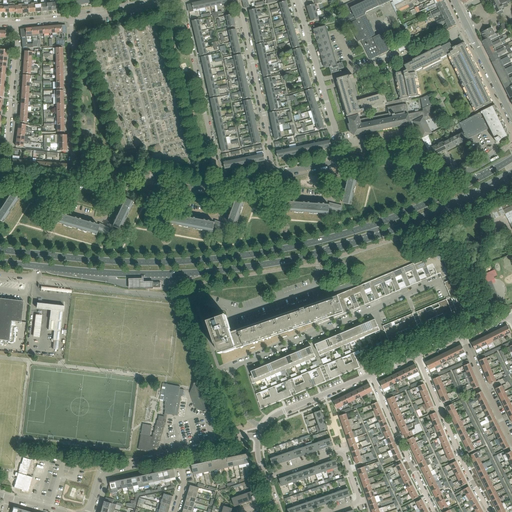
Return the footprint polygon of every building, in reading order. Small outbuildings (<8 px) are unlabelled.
[(33,0),(34,2),(35,12),(41,12),(42,12),(41,4),(40,4),(37,4),(37,3),(36,0),(33,0)] [(367,0),(365,1),(362,3),(359,4),(357,5),(354,6),(352,7),(349,9),(346,10),(344,11),(343,11),(349,24),(358,42),(361,40),(370,60),(390,50),(381,34),(376,36),(366,15),(366,12),(391,0),(391,1),(392,1),(392,0),(367,0)] [(415,0),(407,0),(408,0),(395,7),(397,10),(413,3),(416,1),(415,0)] [(430,3),(424,6),(425,9),(426,9),(429,7),(444,0),(443,0),(433,0),(430,2),(430,3)] [(444,0),(429,7),(430,10),(437,6),(438,8),(446,4),(444,0)] [(490,0),(498,15),(500,14),(503,12),(502,11),(503,10),(504,9),(507,7),(508,5),(509,4),(509,3),(511,1),(511,0),(497,0),(490,0)] [(200,10),(199,7),(198,2),(192,3),(187,4),(189,12),(200,10)] [(412,3),(397,10),(398,12),(409,7),(410,9),(414,7),(412,3)] [(314,4),(307,6),(309,14),(317,12),(314,4)] [(448,8),(446,4),(438,8),(439,10),(432,13),(433,15),(448,8)] [(441,14),(442,16),(450,12),(448,8),(433,15),(434,18),(441,14)] [(317,12),(309,14),(311,21),(319,19),(320,19),(321,21),(326,20),(326,17),(322,18),(321,15),(318,16),(317,12)] [(437,22),(438,24),(452,17),(450,13),(450,12),(442,16),(442,17),(444,19),(437,22)] [(446,23),(447,25),(454,21),(452,17),(438,24),(439,26),(446,23)] [(447,26),(434,32),(434,33),(435,35),(441,32),(456,25),(454,21),(447,25),(447,26)] [(316,35),(326,33),(328,32),(327,28),(326,27),(326,26),(325,26),(319,28),(314,30),(315,34),(316,33),(316,35)] [(483,32),(481,32),(483,35),(485,40),(495,34),(492,29),(492,27),(487,29),(483,32)] [(32,36),(31,35),(31,28),(25,28),(25,29),(21,29),(23,48),(27,48),(33,47),(32,43),(27,44),(26,36),(32,36)] [(296,35),(295,29),(288,31),(288,34),(284,35),(285,38),(291,37),(296,35)] [(0,30),(0,37),(5,38),(5,39),(8,39),(10,39),(10,31),(8,31),(6,31),(5,31),(3,31),(2,31),(0,30)] [(330,39),(328,32),(326,33),(316,35),(317,38),(316,39),(317,42),(327,39),(328,39),(330,39)] [(485,40),(482,41),(484,45),(491,42),(490,40),(499,36),(497,33),(495,35),(485,40)] [(414,45),(425,40),(423,36),(412,41),(414,45)] [(320,48),(330,45),(332,45),(330,39),(328,39),(327,39),(317,42),(318,46),(319,46),(320,48)] [(491,42),(484,45),(486,50),(501,42),(500,39),(492,43),(491,42)] [(400,72),(395,73),(400,99),(411,97),(420,96),(415,71),(422,68),(423,69),(441,60),(441,59),(448,55),(462,84),(461,84),(475,111),(493,102),(491,98),(489,94),(485,87),(483,82),(484,81),(480,74),(478,70),(475,62),(472,58),(469,51),(466,46),(464,42),(463,43),(456,46),(456,45),(455,43),(451,45),(450,43),(449,42),(443,45),(435,49),(424,54),(404,64),(405,67),(402,68),(403,71),(400,72)] [(501,42),(486,50),(488,54),(495,50),(494,48),(503,44),(501,42)] [(331,52),(332,52),(334,52),(332,45),(330,45),(320,48),(321,51),(320,51),(321,55),(331,52)] [(495,50),(488,54),(490,57),(505,50),(504,47),(496,51),(495,50)] [(300,48),(294,50),(295,56),(302,55),(301,52),(300,48)] [(505,50),(490,57),(492,61),(492,62),(499,59),(499,58),(498,56),(507,52),(505,50)] [(324,61),(334,59),(335,58),(334,52),(332,52),(331,52),(321,55),(322,59),(323,59),(324,61)] [(296,59),(293,60),(295,64),(297,63),(304,61),(303,57),(302,57),(302,55),(295,56),(296,59)] [(499,59),(492,62),(494,67),(509,59),(508,57),(500,61),(499,59)] [(334,59),(324,61),(325,64),(324,64),(325,68),(329,67),(330,69),(338,67),(339,69),(344,68),(342,62),(340,63),(339,62),(339,63),(337,64),(335,58),(334,59)] [(509,59),(494,67),(497,71),(504,68),(503,66),(511,62),(509,59)] [(504,68),(497,71),(499,76),(511,69),(511,66),(505,70),(504,68)] [(305,68),(299,69),(301,76),(308,74),(307,70),(306,70),(305,68)] [(511,69),(499,76),(501,80),(508,76),(507,75),(511,72),(511,69)] [(350,75),(337,79),(337,81),(337,82),(338,88),(347,116),(348,116),(388,105),(411,100),(411,97),(400,99),(397,100),(396,100),(393,101),(387,102),(384,93),(357,101),(352,83),(350,78),(353,77),(353,75),(350,76),(350,75)] [(234,84),(236,84),(247,81),(246,76),(239,77),(239,81),(234,82),(234,84)] [(508,76),(501,80),(503,85),(511,80),(511,77),(509,78),(508,76)] [(511,80),(503,85),(506,89),(511,86),(511,80)] [(309,81),(303,83),(305,89),(312,87),(311,83),(310,83),(309,81)] [(231,96),(249,92),(248,87),(241,88),(242,92),(231,94),(231,96)] [(312,89),(306,91),(308,97),(314,95),(313,93),(312,89)] [(314,95),(308,97),(310,104),(316,102),(315,98),(314,95)] [(421,136),(422,138),(422,139),(429,135),(432,134),(426,121),(430,119),(428,116),(434,113),(430,105),(433,104),(428,95),(421,98),(423,111),(409,114),(406,104),(388,108),(389,114),(360,120),(359,115),(348,118),(350,124),(348,124),(350,133),(352,133),(353,136),(410,124),(411,124),(411,122),(414,122),(418,130),(421,136)] [(316,102),(310,104),(312,110),(318,108),(317,106),(316,102)] [(463,131),(467,139),(489,128),(494,138),(495,141),(496,141),(498,143),(501,139),(506,137),(507,136),(506,134),(506,133),(507,132),(507,131),(507,130),(507,129),(506,129),(506,128),(495,105),(459,123),(461,127),(463,131)] [(312,110),(308,112),(310,118),(311,118),(314,117),(320,115),(319,111),(318,108),(312,110)] [(320,115),(314,117),(316,123),(322,121),(321,119),(322,119),(320,115)] [(278,118),(272,119),(272,122),(272,126),(279,125),(282,124),(285,124),(284,119),(278,120),(278,118)] [(322,121),(316,123),(318,130),(325,128),(323,124),(322,121)] [(458,140),(459,143),(467,139),(463,131),(460,132),(460,134),(457,135),(459,139),(458,140)] [(435,155),(440,152),(443,151),(447,150),(443,142),(432,148),(430,138),(429,135),(422,139),(431,157),(436,155),(435,155)] [(443,142),(447,150),(453,146),(449,138),(448,135),(444,137),(446,139),(445,139),(446,141),(443,143),(443,142)] [(449,138),(453,146),(459,143),(458,140),(459,139),(457,135),(453,138),(452,136),(449,138)] [(249,140),(243,141),(240,141),(241,147),(245,146),(245,142),(249,141),(249,142),(252,141),(253,144),(261,143),(259,137),(249,140)] [(244,158),(245,164),(248,164),(252,163),(250,157),(250,154),(246,155),(246,157),(244,158)] [(223,162),(225,169),(229,168),(229,167),(231,167),(230,161),(223,162)] [(347,185),(346,188),(355,190),(358,178),(358,179),(359,175),(357,175),(350,173),(349,176),(348,176),(347,179),(348,179),(348,181),(347,181),(346,182),(347,182),(346,185),(347,185)] [(344,193),(344,194),(345,194),(344,196),(343,196),(342,199),(343,200),(343,203),(350,205),(350,204),(352,205),(352,201),(355,190),(346,188),(346,190),(345,190),(344,190),(344,193)] [(5,203),(4,205),(11,210),(18,200),(20,197),(18,196),(19,196),(12,192),(11,194),(10,194),(8,197),(7,199),(6,199),(4,202),(5,203)] [(234,205),(233,207),(242,210),(246,199),(247,196),(246,196),(239,193),(238,196),(236,195),(235,198),(235,199),(236,199),(235,201),(234,201),(233,204),(234,205)] [(120,210),(119,212),(127,216),(132,205),(134,202),(132,202),(125,198),(124,201),(123,200),(122,203),(122,204),(122,206),(121,206),(120,206),(121,206),(119,209),(120,210)] [(483,214),(487,222),(505,214),(511,210),(511,199),(501,205),(483,214)] [(298,213),(299,203),(297,203),(297,202),(293,201),(293,202),(291,202),(291,201),(287,201),(287,202),(285,202),(284,202),(284,208),(283,208),(283,210),(284,210),(283,212),(285,212),(288,212),(288,211),(294,211),(294,213),(298,213)] [(313,214),(314,204),(312,204),(312,203),(308,202),(308,203),(306,203),(306,202),(305,202),(302,202),(302,203),(299,203),(298,213),(299,213),(303,213),(303,212),(309,213),(309,214),(313,214)] [(329,209),(329,205),(326,205),(326,204),(323,203),(323,204),(320,204),(320,203),(317,203),(317,204),(314,204),(313,214),(314,214),(318,214),(318,213),(324,214),(324,215),(328,215),(327,215),(328,215),(329,213),(329,211),(329,209)] [(0,209),(0,210),(0,220),(2,222),(2,221),(3,222),(5,220),(5,219),(11,210),(4,205),(2,207),(1,206),(0,208),(0,209)] [(232,210),(231,210),(230,213),(231,213),(230,215),(229,215),(228,218),(229,219),(228,222),(235,224),(237,225),(238,221),(242,210),(233,207),(232,210)] [(115,217),(116,218),(115,220),(114,219),(114,220),(113,223),(112,226),(117,228),(119,229),(121,230),(122,227),(127,216),(119,212),(118,214),(117,214),(115,217)] [(66,227),(67,227),(70,217),(68,216),(68,215),(64,214),(65,214),(64,214),(64,215),(62,215),(62,214),(59,213),(58,214),(56,213),(55,213),(53,219),(53,221),(52,223),(53,223),(54,223),(57,224),(57,223),(63,224),(63,226),(66,227)] [(183,227),(185,217),(183,217),(183,216),(179,215),(179,216),(177,215),(177,214),(173,214),(173,215),(171,214),(170,214),(169,220),(168,222),(169,222),(168,224),(169,225),(169,224),(173,225),(173,224),(179,225),(179,226),(183,227)] [(72,218),(70,217),(67,227),(68,227),(71,228),(72,227),(77,229),(77,230),(81,231),(84,221),(82,221),(82,219),(79,219),(79,218),(78,219),(76,219),(76,218),(73,217),(72,218)] [(188,218),(185,217),(183,227),(184,227),(187,228),(188,227),(194,228),(194,229),(197,230),(198,230),(200,220),(197,219),(197,218),(194,218),(194,219),(191,218),(191,217),(188,217),(188,218)] [(208,232),(211,232),(212,232),(213,233),(213,232),(213,230),(214,229),(213,229),(214,227),(214,223),(212,222),(212,221),(209,220),(208,221),(206,221),(206,220),(203,219),(202,220),(200,220),(198,230),(199,230),(202,231),(203,229),(208,231),(208,232)] [(97,232),(98,230),(98,225),(96,225),(96,224),(93,223),(92,224),(90,223),(90,222),(87,221),(87,222),(84,221),(81,231),(82,231),(86,232),(86,231),(90,232),(92,233),(92,234),(95,235),(96,235),(97,233),(97,232)] [(480,243),(470,248),(472,252),(482,248),(480,243)] [(447,266),(446,264),(445,264),(446,266),(443,267),(442,263),(440,260),(441,260),(443,259),(444,260),(443,257),(442,257),(441,254),(441,253),(438,254),(436,256),(436,255),(433,256),(440,273),(442,277),(443,277),(448,275),(449,274),(450,274),(449,273),(448,271),(447,268),(447,266)] [(437,274),(440,273),(433,256),(429,258),(426,260),(426,259),(424,260),(427,266),(433,264),(433,265),(436,273),(437,273),(437,274)] [(431,276),(427,266),(424,260),(418,263),(416,264),(414,264),(417,270),(422,268),(423,269),(426,277),(427,278),(427,279),(432,277),(431,276)] [(416,283),(421,281),(417,270),(414,264),(414,263),(408,265),(405,267),(403,267),(406,273),(411,271),(412,272),(416,282),(416,283)] [(395,271),(393,272),(395,277),(397,281),(401,279),(402,278),(406,286),(406,287),(411,285),(408,279),(406,273),(403,267),(397,270),(395,271)] [(499,300),(492,283),(496,281),(495,279),(494,277),(497,275),(495,270),(481,276),(492,303),(499,300)] [(384,275),(383,276),(385,282),(391,279),(391,280),(392,282),(395,290),(396,291),(396,292),(401,290),(401,289),(400,289),(398,284),(397,281),(395,277),(393,272),(387,274),(384,275)] [(390,294),(385,282),(383,276),(377,278),(374,280),(374,279),(372,280),(375,286),(381,284),(381,285),(385,295),(386,296),(385,296),(386,296),(390,294)] [(145,277),(130,277),(130,286),(152,286),(152,281),(153,281),(153,280),(145,280),(145,277)] [(452,279),(444,282),(446,288),(447,288),(447,289),(448,291),(452,289),(454,296),(458,294),(457,292),(457,290),(455,287),(455,286),(453,281),(452,279)] [(364,284),(362,284),(365,290),(366,294),(372,291),(375,299),(375,300),(380,298),(380,297),(378,294),(375,286),(372,280),(366,283),(364,284)] [(370,302),(365,290),(362,284),(358,286),(356,287),(354,288),(353,288),(352,289),(354,295),(360,292),(360,293),(365,303),(365,304),(365,305),(370,303),(370,302)] [(359,307),(354,295),(352,289),(342,293),(344,299),(350,297),(350,298),(354,308),(355,308),(355,309),(360,307),(359,307)] [(416,295),(411,297),(416,308),(424,305),(423,304),(427,302),(433,299),(431,294),(432,293),(430,290),(419,295),(416,296),(416,295)] [(314,322),(315,326),(344,314),(344,313),(345,313),(349,311),(344,299),(342,293),(333,297),(332,297),(333,297),(329,299),(329,298),(326,300),(231,332),(230,329),(231,329),(227,317),(226,315),(209,321),(211,328),(217,346),(218,348),(220,354),(221,353),(224,352),(224,353),(313,323),(314,322)] [(453,303),(454,305),(455,307),(457,312),(461,311),(460,311),(464,309),(464,310),(465,309),(464,307),(463,305),(462,304),(462,302),(458,294),(454,296),(457,302),(454,304),(453,303)] [(0,298),(0,339),(9,341),(11,321),(21,322),(23,301),(0,298)] [(441,301),(438,303),(440,306),(433,309),(435,313),(450,306),(447,301),(447,299),(444,300),(441,301)] [(37,303),(37,308),(43,309),(51,310),(48,330),(54,330),(53,338),(52,338),(52,339),(51,339),(51,340),(51,341),(52,342),(53,342),(54,342),(55,341),(55,340),(59,341),(60,341),(63,311),(64,306),(63,306),(56,305),(55,305),(53,304),(51,304),(51,305),(43,304),(43,303),(41,303),(39,303),(37,303)] [(451,310),(450,306),(435,313),(436,317),(438,316),(443,314),(444,317),(444,318),(448,316),(451,315),(453,314),(452,312),(451,310)] [(426,308),(425,308),(422,309),(419,311),(417,312),(417,314),(418,315),(420,319),(435,313),(433,309),(427,312),(425,308),(426,308)] [(402,322),(399,323),(401,327),(416,321),(413,315),(413,314),(413,313),(410,314),(407,316),(404,317),(401,318),(402,322)] [(435,313),(420,319),(422,325),(423,326),(423,327),(425,326),(428,324),(432,323),(431,323),(430,319),(435,317),(436,317),(435,313)] [(370,321),(374,332),(375,332),(374,332),(375,331),(379,330),(380,330),(379,328),(378,327),(375,319),(370,321)] [(365,323),(370,334),(369,334),(370,333),(374,332),(370,321),(369,321),(370,321),(365,323)] [(410,332),(414,331),(417,329),(419,328),(418,326),(417,325),(416,321),(401,327),(402,331),(409,328),(410,332)] [(392,323),(391,322),(388,324),(385,325),(383,326),(383,328),(384,330),(386,333),(401,327),(399,323),(393,326),(391,323),(392,323)] [(360,325),(365,337),(365,336),(364,336),(365,335),(369,334),(369,335),(370,334),(365,323),(364,323),(365,323),(360,325)] [(355,327),(360,339),(359,338),(360,337),(364,336),(364,337),(365,337),(360,325),(359,325),(360,326),(355,327)] [(503,327),(501,328),(505,336),(511,333),(507,325),(503,327)] [(350,329),(355,341),(354,340),(355,340),(355,339),(359,338),(359,339),(360,339),(355,327),(355,328),(350,330),(350,329)] [(401,327),(386,333),(388,339),(389,341),(391,340),(394,339),(398,337),(397,337),(396,334),(402,331),(401,327)] [(499,329),(495,331),(499,339),(505,336),(501,328),(499,329)] [(345,331),(350,343),(350,342),(354,340),(354,341),(355,341),(350,329),(350,330),(345,332),(345,331)] [(340,333),(345,345),(345,344),(349,342),(349,343),(350,343),(345,331),(345,332),(340,334),(340,333)] [(492,333),(489,334),(493,342),(499,339),(495,331),(492,333)] [(335,336),(340,347),(340,346),(344,344),(344,345),(345,345),(340,333),(340,334),(335,336),(335,335),(335,336)] [(487,335),(483,337),(487,345),(493,342),(489,334),(487,335)] [(330,338),(335,349),(335,348),(336,348),(335,348),(339,346),(339,347),(340,347),(335,336),(330,338)] [(480,339),(478,340),(481,348),(487,345),(483,337),(480,339)] [(325,340),(330,351),(330,350),(331,350),(330,350),(334,348),(334,349),(335,349),(330,338),(325,340)] [(320,342),(325,353),(326,352),(325,352),(329,350),(330,351),(325,340),(320,342)] [(475,351),(481,348),(478,340),(476,341),(471,343),(475,351)] [(319,353),(320,356),(320,355),(321,354),(324,353),(325,353),(320,342),(315,344),(318,352),(319,353)] [(457,347),(455,348),(459,355),(460,358),(466,355),(465,352),(461,345),(459,346),(457,347)] [(306,348),(310,359),(311,359),(310,358),(314,357),(315,357),(316,357),(315,355),(314,355),(314,354),(311,346),(310,346),(311,346),(306,348)] [(301,350),(305,361),(306,361),(305,361),(309,359),(310,359),(306,348),(305,348),(306,348),(301,350)] [(453,349),(449,351),(453,358),(459,355),(455,348),(453,349)] [(296,352),(300,364),(302,366),(307,364),(305,361),(301,350),(300,350),(301,350),(296,352)] [(445,353),(443,354),(447,361),(453,358),(449,351),(445,352),(445,353)] [(291,354),(295,366),(296,366),(295,365),(299,363),(300,363),(300,364),(296,352),(295,352),(296,353),(291,354)] [(350,354),(346,356),(347,358),(350,357),(353,362),(349,363),(352,370),(355,369),(360,367),(355,355),(353,353),(349,354),(350,354)] [(286,356),(291,368),(290,367),(294,365),(295,365),(295,366),(291,354),(290,354),(291,355),(286,357),(286,356)] [(441,355),(437,356),(441,364),(447,361),(443,354),(441,355)] [(290,368),(291,368),(286,356),(285,356),(286,357),(281,359),(281,358),(286,370),(285,369),(289,367),(289,368),(290,367),(290,368)] [(339,359),(345,374),(349,372),(352,370),(349,363),(346,365),(343,360),(347,358),(346,356),(342,357),(339,359)] [(434,358),(431,360),(435,367),(441,364),(437,356),(434,358)] [(276,360),(281,372),(282,375),(287,373),(286,370),(281,358),(280,358),(281,359),(276,361),(276,360)] [(482,366),(489,364),(491,362),(490,359),(487,360),(486,358),(480,360),(482,366)] [(341,375),(345,374),(339,359),(335,361),(331,362),(332,364),(336,363),(338,368),(334,370),(337,377),(341,375)] [(280,372),(281,372),(276,360),(275,360),(276,361),(271,363),(271,362),(271,363),(276,374),(275,373),(279,372),(280,371),(280,372)] [(425,362),(429,370),(435,367),(431,360),(429,361),(429,360),(425,362)] [(332,364),(331,362),(328,364),(324,365),(330,380),(334,378),(337,377),(334,370),(331,371),(329,366),(332,364)] [(266,365),(271,376),(270,375),(274,374),(275,373),(275,374),(276,374),(271,363),(266,365)] [(464,366),(466,372),(472,369),(470,363),(464,366)] [(409,367),(413,375),(419,372),(415,364),(411,366),(409,367)] [(482,366),(485,372),(491,370),(489,364),(482,366)] [(261,367),(266,378),(265,377),(269,376),(270,376),(271,376),(266,365),(261,367)] [(256,369),(261,380),(260,379),(264,378),(265,378),(266,378),(261,367),(256,369)] [(315,378),(318,385),(322,383),(326,381),(320,367),(316,369),(312,370),(313,372),(317,371),(319,376),(315,378)] [(403,370),(407,378),(413,375),(409,367),(407,368),(403,370)] [(250,376),(253,384),(253,383),(255,382),(255,383),(256,382),(259,380),(260,380),(261,380),(256,369),(251,371),(252,375),(250,376)] [(472,369),(466,372),(463,373),(465,379),(469,377),(475,375),(472,369)] [(309,372),(305,373),(311,388),(315,386),(318,385),(315,378),(312,379),(310,374),(313,372),(312,370),(309,372)] [(397,373),(401,381),(407,378),(403,370),(399,372),(397,373)] [(491,370),(485,372),(487,378),(494,375),(491,370)] [(311,388),(305,373),(301,375),(297,376),(298,379),(302,377),(304,382),(301,384),(303,391),(307,389),(311,388)] [(391,376),(395,383),(401,381),(397,373),(395,374),(391,376)] [(469,377),(471,383),(477,381),(475,375),(469,377)] [(496,381),(494,375),(487,378),(490,384),(496,381)] [(293,378),(288,380),(292,389),(294,388),(296,394),(300,392),(303,391),(301,384),(296,386),(294,381),(298,379),(297,376),(293,378)] [(385,379),(389,386),(395,383),(391,376),(388,378),(385,379)] [(440,376),(433,379),(434,383),(435,383),(436,385),(442,382),(440,376)] [(383,380),(379,382),(383,389),(389,386),(385,379),(383,380)] [(290,390),(292,389),(288,380),(283,382),(278,384),(279,387),(284,385),(286,390),(282,392),(284,399),(288,397),(292,396),(290,390)] [(479,386),(477,381),(471,383),(473,389),(479,386)] [(210,402),(205,388),(204,388),(205,387),(196,383),(195,382),(194,383),(194,384),(190,393),(195,408),(200,410),(204,412),(205,413),(206,411),(210,403),(210,402)] [(436,388),(438,391),(445,388),(442,382),(436,385),(437,388),(436,388)] [(367,394),(370,400),(371,403),(377,401),(375,395),(372,396),(370,393),(373,391),(369,383),(365,385),(365,386),(363,387),(367,394)] [(166,384),(165,388),(164,393),(165,393),(165,397),(165,401),(165,405),(165,409),(165,413),(175,415),(175,413),(178,414),(181,396),(183,396),(184,389),(180,389),(180,386),(166,384)] [(275,386),(271,387),(277,402),(281,400),(284,399),(282,392),(278,393),(276,388),(279,387),(278,384),(275,386)] [(418,386),(420,392),(426,390),(424,384),(418,386)] [(496,389),(498,394),(505,391),(502,386),(496,389)] [(267,389),(264,391),(265,393),(268,391),(270,397),(267,398),(270,405),(273,404),(277,402),(271,387),(267,389)] [(367,394),(363,387),(361,388),(357,389),(361,397),(367,394)] [(439,394),(440,397),(447,394),(445,388),(438,391),(439,394)] [(471,404),(479,400),(485,397),(482,391),(481,392),(480,388),(474,391),(477,397),(469,401),(467,395),(464,396),(468,405),(471,404)] [(351,392),(355,400),(361,397),(357,389),(353,391),(351,392)] [(429,395),(426,390),(420,392),(423,398),(429,395)] [(265,393),(264,391),(260,392),(255,394),(262,409),(266,407),(266,406),(270,405),(267,398),(263,400),(261,394),(265,393)] [(498,394),(501,400),(508,397),(505,391),(498,394)] [(349,393),(345,395),(349,403),(355,400),(351,392),(349,394),(349,393)] [(441,399),(443,403),(444,402),(449,400),(447,394),(440,397),(442,399),(441,399)] [(341,397),(339,398),(343,406),(349,403),(345,395),(341,397)] [(423,398),(425,404),(431,401),(429,395),(423,398)] [(387,399),(388,401),(390,405),(396,402),(394,396),(387,399)] [(487,402),(485,397),(479,400),(481,405),(487,402)] [(501,400),(504,406),(510,403),(508,397),(501,400)] [(336,406),(337,409),(343,406),(339,398),(337,399),(333,401),(336,406)] [(434,407),(431,401),(425,404),(427,409),(426,410),(427,414),(434,411),(433,407),(434,407)] [(374,410),(380,408),(378,402),(372,405),(374,410)] [(396,402),(390,405),(392,411),(399,408),(396,402)] [(487,402),(481,405),(484,411),(490,408),(487,402)] [(446,407),(449,413),(455,409),(452,404),(446,407)] [(374,410),(377,416),(382,413),(380,408),(374,410)] [(395,417),(401,414),(399,408),(392,411),(395,417)] [(493,414),(490,408),(484,411),(487,416),(493,414)] [(449,413),(452,418),(458,415),(455,409),(449,413)] [(315,413),(317,419),(323,417),(321,410),(315,413)] [(430,415),(432,420),(438,418),(436,412),(430,415)] [(385,419),(382,413),(377,416),(379,422),(385,419)] [(339,416),(341,420),(342,422),(348,419),(346,414),(339,416)] [(397,423),(404,420),(401,414),(395,417),(397,423)] [(487,416),(490,422),(495,419),(493,414),(487,416)] [(153,432),(153,437),(150,436),(152,425),(143,424),(141,435),(138,449),(150,451),(150,450),(155,451),(156,448),(159,448),(160,441),(161,441),(162,434),(163,434),(164,427),(165,427),(167,417),(159,415),(158,420),(157,420),(156,425),(154,432),(153,432)] [(452,418),(455,424),(461,421),(458,415),(452,418)] [(317,419),(319,425),(326,423),(323,417),(317,419)] [(348,419),(342,422),(344,428),(350,426),(353,424),(351,418),(348,419)] [(438,418),(432,420),(435,426),(441,424),(438,418)] [(387,425),(385,419),(379,422),(381,427),(387,425)] [(490,422),(492,428),(498,425),(495,419),(490,422)] [(400,429),(406,426),(404,420),(397,423),(400,429)] [(412,424),(406,426),(400,429),(402,434),(404,434),(406,438),(413,435),(423,430),(419,421),(416,422),(417,425),(415,425),(415,429),(409,432),(408,429),(413,426),(412,424)] [(455,424),(457,430),(464,427),(461,421),(455,424)] [(319,425),(316,426),(318,432),(327,429),(328,429),(326,423),(319,425)] [(435,433),(437,432),(443,429),(441,424),(435,426),(433,427),(435,433)] [(384,433),(390,430),(387,425),(381,427),(379,428),(382,434),(384,433)] [(498,425),(492,428),(490,429),(493,434),(495,433),(501,430),(498,425)] [(350,426),(344,428),(346,434),(352,432),(350,426)] [(457,430),(460,435),(467,432),(464,427),(457,430)] [(439,438),(445,435),(443,429),(437,432),(439,438)] [(382,434),(379,435),(380,438),(385,436),(386,439),(392,436),(390,430),(382,434)] [(495,433),(498,439),(504,436),(501,430),(495,433)] [(346,434),(347,439),(348,440),(354,438),(357,437),(355,431),(346,434)] [(460,435),(463,441),(469,438),(467,432),(460,435)] [(448,441),(445,435),(439,438),(442,443),(448,441)] [(392,436),(386,439),(389,444),(395,442),(392,436)] [(504,436),(498,439),(495,440),(498,445),(501,444),(506,441),(504,436)] [(407,440),(410,446),(416,443),(413,437),(407,440)] [(331,438),(325,440),(327,447),(333,445),(331,438)] [(350,446),(356,444),(354,438),(348,440),(350,446)] [(466,447),(472,444),(469,438),(463,441),(466,447)] [(325,440),(319,442),(321,449),(327,447),(325,440)] [(416,443),(410,446),(413,452),(419,448),(424,446),(421,440),(416,443)] [(450,447),(448,441),(442,443),(444,449),(450,447)] [(503,450),(509,447),(506,441),(501,444),(503,450)] [(312,442),(306,444),(307,446),(309,453),(315,451),(313,444),(312,442)] [(313,444),(315,451),(321,449),(319,442),(313,444)] [(395,442),(389,444),(391,450),(397,448),(395,442)] [(352,452),(359,450),(356,444),(350,446),(352,452)] [(472,444),(466,447),(469,453),(475,449),(472,444)] [(301,448),(303,455),(309,453),(307,446),(301,448)] [(450,447),(444,449),(446,455),(452,452),(450,447)] [(297,457),(303,455),(301,448),(295,450),(297,457)] [(391,450),(388,452),(390,457),(394,456),(399,453),(397,448),(391,450)] [(413,452),(416,457),(422,454),(419,448),(413,452)] [(288,453),(291,459),(297,457),(295,450),(288,453)] [(352,452),(354,458),(361,456),(359,450),(352,452)] [(473,461),(479,458),(482,456),(479,451),(470,455),(473,461)] [(452,452),(446,455),(449,460),(455,458),(452,452)] [(285,461),(291,459),(288,453),(282,455),(285,461)] [(402,459),(399,453),(394,456),(396,461),(402,459)] [(416,457),(418,463),(425,460),(422,454),(416,457)] [(276,457),(279,463),(285,461),(282,455),(276,457)] [(363,455),(361,456),(354,458),(356,464),(363,462),(362,459),(364,458),(363,455)] [(273,465),(279,463),(276,457),(270,459),(273,465)] [(28,492),(32,477),(26,475),(31,460),(23,458),(21,464),(19,470),(20,470),(19,473),(18,473),(16,473),(15,476),(17,476),(14,487),(22,490),(21,491),(24,492),(25,491),(28,492)] [(425,460),(418,463),(421,469),(428,466),(430,464),(431,464),(428,458),(425,460)] [(479,458),(473,461),(476,467),(482,463),(479,458)] [(340,465),(339,462),(337,463),(337,462),(336,459),(330,461),(333,468),(340,465)] [(396,466),(393,468),(396,473),(399,472),(405,469),(402,463),(401,461),(395,464),(396,466)] [(453,469),(459,466),(456,461),(449,464),(451,468),(452,467),(453,469)] [(476,467),(478,472),(485,469),(482,463),(476,467)] [(322,474),(319,465),(313,467),(316,474),(317,478),(323,476),(322,474)] [(367,466),(358,469),(359,474),(360,475),(366,473),(369,472),(367,466)] [(428,466),(421,469),(424,474),(430,471),(428,466)] [(459,466),(453,469),(456,474),(461,472),(459,466)] [(402,477),(407,474),(405,469),(399,472),(402,477)] [(478,472),(481,478),(488,475),(485,469),(478,472)] [(424,474),(427,480),(433,477),(430,471),(424,474)] [(461,472),(456,474),(458,480),(464,477),(461,472)] [(299,480),(296,473),(291,475),(293,481),(294,484),(299,482),(299,480)] [(360,477),(362,481),(369,479),(366,473),(360,475),(360,477)] [(410,480),(407,474),(402,477),(398,479),(401,484),(404,483),(410,480)] [(481,478),(484,484),(490,481),(493,479),(490,474),(488,475),(481,478)] [(287,483),(285,477),(279,479),(280,482),(279,483),(280,486),(287,483)] [(427,480),(430,486),(436,483),(433,477),(427,480)] [(464,477),(458,480),(461,486),(467,483),(464,477)] [(363,486),(364,487),(371,485),(369,479),(362,481),(363,486)] [(436,483),(430,486),(433,492),(439,488),(443,486),(446,485),(445,484),(442,485),(441,483),(444,481),(443,479),(440,481),(436,483)] [(407,488),(413,485),(410,480),(404,483),(407,488)] [(112,491),(117,489),(115,481),(110,483),(111,485),(109,485),(107,492),(111,493),(112,491)] [(484,484),(487,489),(493,486),(490,481),(484,484)] [(373,491),(371,485),(364,487),(364,488),(366,493),(373,491)] [(416,491),(413,485),(407,488),(410,494),(416,491)] [(466,495),(472,492),(469,486),(463,490),(466,495)] [(487,489),(490,495),(496,492),(493,486),(487,489)] [(439,488),(433,492),(435,497),(442,494),(439,488)] [(348,489),(342,491),(344,497),(350,495),(348,489)] [(338,499),(344,497),(342,491),(336,493),(338,499)] [(375,497),(373,491),(366,493),(368,499),(375,497)] [(413,499),(418,497),(416,491),(410,494),(413,499)] [(472,492),(466,495),(464,496),(467,502),(475,497),(472,492)] [(496,492),(490,495),(493,501),(499,498),(496,492)] [(336,493),(330,495),(332,502),(338,499),(336,493)] [(442,494),(435,497),(438,503),(444,500),(442,494)] [(326,504),(332,502),(330,495),(324,497),(326,504)] [(375,497),(368,499),(370,505),(377,503),(381,501),(378,495),(375,497)] [(324,497),(318,499),(320,506),(326,504),(324,497)] [(472,506),(478,502),(475,497),(467,502),(470,507),(472,506)] [(499,498),(493,501),(495,507),(502,503),(499,498)] [(318,499),(312,501),(314,508),(320,506),(318,499)] [(422,499),(420,500),(416,502),(419,508),(425,505),(422,499)] [(444,500),(438,503),(441,509),(447,505),(444,500)] [(112,503),(105,501),(103,506),(115,510),(116,504),(112,503)] [(314,508),(312,501),(306,503),(308,510),(314,508)] [(481,508),(478,502),(472,506),(475,511),(481,508)] [(495,507),(498,511),(504,509),(506,508),(504,502),(502,503),(495,507)] [(308,510),(306,503),(300,505),(302,511),(308,510)] [(379,509),(377,503),(370,505),(372,511),(379,509)]
